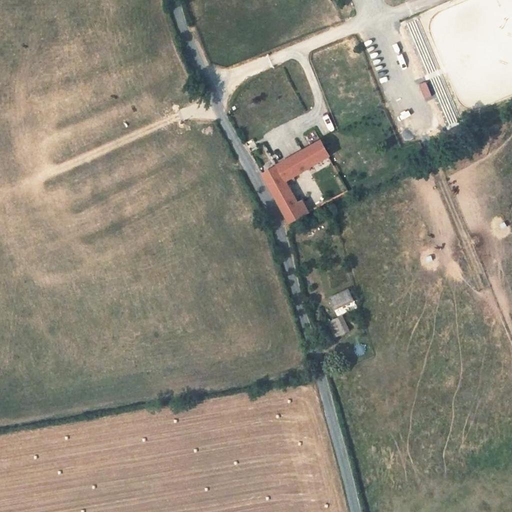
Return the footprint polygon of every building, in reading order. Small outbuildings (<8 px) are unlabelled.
[(427,65),(433,79),(440,76),(435,62),(427,65)] [(426,82),(419,84),(425,100),(432,97),(426,82)] [(262,174),(289,223),(308,212),(302,200),(296,203),(288,189),(291,187),(287,179),(291,177),(329,156),(321,140),(262,174)] [(348,289),(329,299),(334,310),(354,301),(348,289)] [(328,323),(335,337),(344,333),(337,318),(328,323)]
